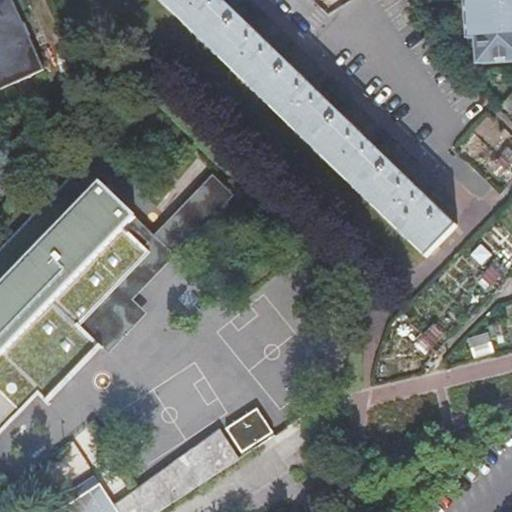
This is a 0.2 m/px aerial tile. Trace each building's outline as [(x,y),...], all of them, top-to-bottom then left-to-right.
[(0,0),(0,24),(15,57),(0,63),(0,89),(46,69),(13,0),(0,0)] [(163,0),(431,256),(460,226),(226,0),(163,0)] [(478,65),(511,63),(511,0),(465,0),(468,40),(476,39),(478,65)] [(0,63),(15,57),(0,24),(0,63)] [(0,431),(1,430),(0,428),(0,356),(135,216),(102,183),(91,195),(72,178),(0,251),(0,431)]
